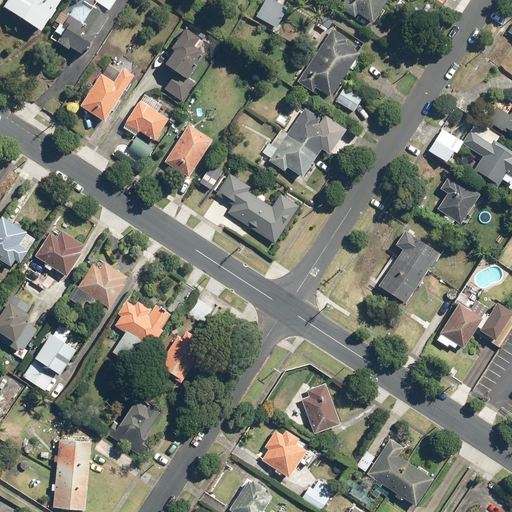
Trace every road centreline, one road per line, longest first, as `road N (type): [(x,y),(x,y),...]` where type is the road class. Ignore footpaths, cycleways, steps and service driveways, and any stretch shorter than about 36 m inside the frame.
road 1 (residential): [(486,0),(286,306)]
road 2 (tertiary): [(0,119),(286,306)]
road 3 (tertiary): [(286,306),(511,453)]
road 4 (residential): [(286,306),(153,511)]
